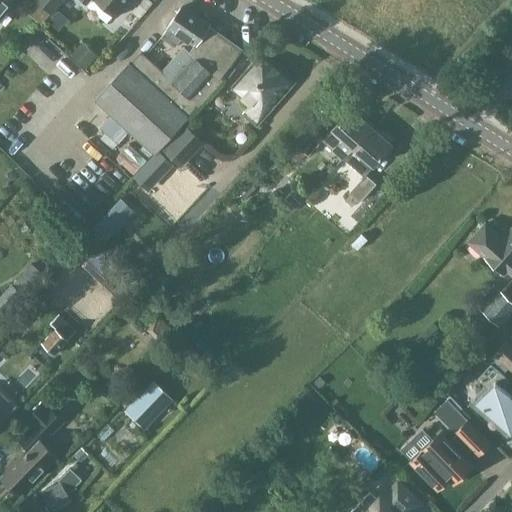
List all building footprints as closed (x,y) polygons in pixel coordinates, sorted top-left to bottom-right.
[(35,0),(36,0),(50,12),(61,0),(35,0)] [(90,0),(95,0),(115,17),(130,0),(80,0),(86,5),(90,0)] [(146,0),(142,0),(141,2),(148,9),(152,5),(146,0)] [(129,64),(94,101),(100,106),(110,116),(99,128),(116,144),(127,132),(154,156),(188,118),(204,100),(222,81),(224,79),(229,82),(236,72),(237,70),(230,65),(240,51),(208,28),(207,27),(208,27),(182,8),(167,28),(168,28),(168,29),(161,38),(175,48),(181,39),(193,47),(189,52),(184,47),(161,72),(141,53),(130,65),(129,64)] [(135,8),(132,12),(139,19),(143,15),(135,8)] [(80,44),(69,57),(84,70),(95,57),(80,44)] [(242,114),(255,126),(293,83),(261,55),(231,89),(242,99),(241,99),(249,106),(242,114)] [(313,129),(297,148),(305,155),(307,157),(319,143),(340,161),(342,159),(370,127),(350,109),(324,138),(313,129)] [(203,143),(186,127),(184,126),(162,149),(181,166),(203,143)] [(370,127),(342,159),(352,168),(361,158),(372,168),(391,146),(370,127)] [(297,148),(290,156),(298,163),(305,155),(297,148)] [(159,151),(133,178),(145,189),(170,162),(159,151)] [(350,195),(338,209),(335,211),(343,218),(358,202),(375,184),(365,176),(348,194),(350,195)] [(254,178),(235,195),(241,202),(260,184),(254,178)] [(312,194),(305,202),(312,208),(319,200),(312,194)] [(288,195),(284,200),(295,210),(299,206),(288,195)] [(119,199),(89,231),(103,244),(133,212),(119,199)] [(506,273),(511,277),(511,227),(502,239),(485,224),(467,243),(503,276),(506,273)] [(97,250),(81,265),(95,279),(116,299),(129,285),(131,283),(97,250)] [(0,296),(0,313),(20,292),(22,294),(42,274),(32,264),(12,285),(11,285),(0,296)] [(141,264),(131,275),(144,287),(154,276),(141,264)] [(483,311),(498,325),(511,309),(511,303),(500,293),(483,311)] [(57,313),(49,323),(55,328),(59,332),(67,323),(57,313)] [(172,334),(156,316),(145,326),(161,344),(172,334)] [(55,328),(41,344),(54,355),(70,336),(65,331),(62,334),(59,332),(55,328)] [(494,355),(511,371),(511,348),(505,342),(494,355)] [(475,402),(510,435),(511,432),(511,396),(502,387),(509,380),(491,363),(477,378),(488,388),(475,402)] [(320,375),(313,381),(318,387),(325,381),(320,375)] [(137,400),(126,412),(144,429),(172,400),(154,382),(137,400)] [(0,422),(4,418),(3,417),(14,406),(0,392),(0,422)] [(27,415),(36,425),(19,442),(28,451),(2,478),(18,494),(56,456),(42,442),(63,420),(49,407),(46,409),(39,402),(27,415)] [(491,443),(467,418),(453,432),(455,435),(469,449),(477,457),(491,443)] [(411,460),(409,462),(425,479),(435,491),(448,479),(452,483),(454,481),(456,481),(459,481),(463,477),(463,474),(471,466),(462,457),(469,449),(455,435),(447,442),(439,433),(432,440),(411,460)] [(267,444),(262,453),(271,459),(273,455),(272,448),(267,444)] [(81,445),(73,453),(79,459),(87,451),(81,445)] [(74,486),(81,480),(70,469),(58,481),(61,483),(43,494),(51,510),(70,498),(68,493),(76,488),(74,486)] [(349,511),(416,511),(424,504),(397,478),(388,487),(385,485),(375,496),(369,490),(349,511)] [(21,511),(47,511),(44,506),(42,507),(35,495),(22,511),(21,511)]
